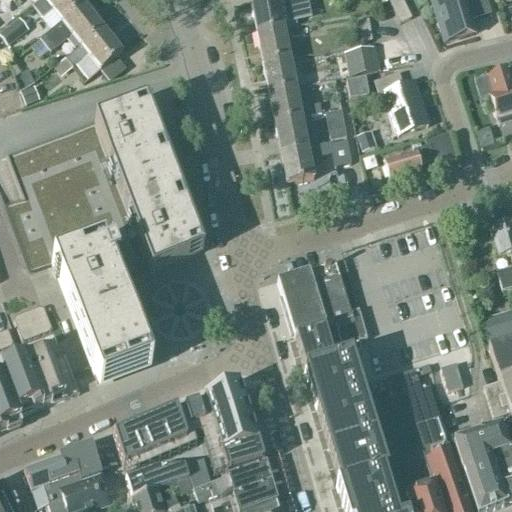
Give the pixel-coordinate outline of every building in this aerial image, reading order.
[(43,0),(42,1),(31,10),(41,23),(52,14),(61,25),(80,10),(83,8),(76,0),(43,0)] [(255,36),(256,37),(283,32),(283,30),(296,28),(295,25),(311,22),(306,0),(265,0),(266,2),(249,6),(255,36)] [(400,0),(396,0),(388,4),(399,27),(411,21),(400,0)] [(444,47),(474,37),(469,20),(473,19),(475,22),(491,17),(485,0),(432,0),(430,1),(444,47)] [(66,43),(71,38),(80,49),(99,34),(102,32),(92,19),(89,21),(80,10),(53,32),(39,43),(49,56),(66,43)] [(371,44),(367,23),(357,24),(361,46),(371,44)] [(15,24),(0,36),(0,43),(5,50),(24,35),(15,24)] [(102,32),(99,34),(80,49),(65,62),(72,71),(87,59),(99,74),(121,57),(111,43),(102,32)] [(265,66),(261,67),(289,62),(283,32),(256,37),(259,52),(262,52),(265,66)] [(380,76),(375,51),(343,57),(348,82),(380,76)] [(265,82),(267,97),(295,91),(289,62),(261,67),(265,82)] [(511,91),(506,74),(487,80),(492,97),(488,99),(498,131),(511,126),(511,91)] [(397,141),(427,130),(412,87),(402,90),(398,77),(373,86),(378,99),(382,98),(397,141)] [(345,86),(349,104),(368,100),(364,82),(345,86)] [(305,89),(295,91),(267,97),(273,128),(301,122),(321,118),(319,108),(309,110),(305,89)] [(202,257),(145,107),(93,126),(150,276),(202,257)] [(273,128),(276,143),(280,142),(282,157),(307,152),(301,122),(273,128)] [(488,131),(474,135),(480,152),(493,148),(488,131)] [(413,154),(414,158),(383,167),(389,186),(420,177),(417,169),(434,164),(435,166),(455,160),(448,137),(424,145),(425,151),(413,154)] [(376,152),(371,138),(357,142),(362,156),(376,152)] [(334,171),(350,168),(346,146),(330,149),(334,171)] [(313,182),(307,152),(282,157),(279,157),(285,188),(313,182)] [(511,226),(489,233),(497,262),(509,258),(511,267),(511,270),(496,276),(501,295),(511,292),(511,226)] [(102,247),(52,266),(99,390),(149,371),(102,247)] [(334,268),(276,285),(294,342),(295,341),(322,333),(334,330),(343,360),(349,359),(361,355),(358,346),(366,343),(357,314),(348,317),(334,268)] [(13,324),(21,346),(52,335),(43,312),(39,311),(14,320),(13,324)] [(481,324),(488,347),(511,340),(511,316),(511,315),(489,322),(481,324)] [(7,333),(0,335),(0,354),(13,349),(7,333)] [(322,334),(322,333),(295,341),(295,342),(294,343),(295,346),(297,352),(298,352),(299,356),(298,356),(299,357),(300,362),(301,366),(302,368),(303,368),(304,372),(303,372),(304,377),(306,382),(307,385),(309,391),(310,396),(313,403),(314,406),(316,412),(327,451),(339,487),(336,488),(337,490),(336,490),(336,492),(342,511),(393,511),(386,489),(384,485),(385,485),(383,477),(385,476),(385,475),(386,475),(382,462),(381,463),(380,458),(381,458),(378,449),(377,450),(376,446),(377,445),(374,436),(370,424),(369,424),(368,420),(369,420),(366,411),(364,407),(365,407),(362,398),(359,389),(357,385),(358,385),(355,376),(353,372),(354,372),(350,360),(349,360),(349,359),(343,360),(332,364),(332,362),(331,362),(329,355),(329,354),(327,346),(326,346),(324,339),(325,339),(323,334),(322,334)] [(511,341),(487,350),(509,417),(511,430),(511,341)] [(477,395),(482,393),(492,423),(509,417),(487,350),(486,347),(464,355),(477,395)] [(0,437),(7,435),(7,436),(21,431),(20,430),(22,429),(18,420),(19,420),(19,422),(33,416),(32,415),(51,408),(52,409),(65,404),(65,403),(78,398),(64,360),(53,365),(47,352),(0,370),(4,380),(0,381),(0,437)] [(455,369),(439,373),(443,385),(458,380),(455,369)] [(441,511),(469,511),(429,387),(420,389),(414,370),(396,375),(413,428),(441,511)] [(389,398),(375,403),(409,511),(440,511),(423,459),(413,428),(402,394),(396,375),(383,379),(389,398)] [(458,380),(443,385),(446,396),(462,392),(458,380)] [(238,387),(202,401),(225,479),(263,467),(238,387)] [(186,446),(175,413),(112,439),(112,440),(122,472),(186,446)] [(198,415),(190,417),(194,430),(202,428),(198,415)] [(511,453),(507,455),(499,432),(452,447),(461,475),(462,475),(474,511),(497,511),(511,506),(511,453)] [(30,496),(31,495),(36,511),(42,511),(46,511),(43,501),(100,482),(90,449),(71,456),(70,456),(22,473),(30,496)] [(196,505),(199,511),(233,500),(269,487),(263,467),(230,480),(204,489),(192,494),(196,505)] [(125,483),(130,502),(157,493),(188,482),(183,470),(153,471),(125,483)] [(107,511),(109,511),(100,482),(43,501),(46,511),(107,511)] [(0,511),(16,511),(4,484),(0,486),(0,511)] [(199,511),(198,511),(255,511),(275,505),(269,487),(233,500),(199,511)] [(161,503),(157,493),(130,502),(133,511),(177,511),(179,511),(173,498),(161,503)]
